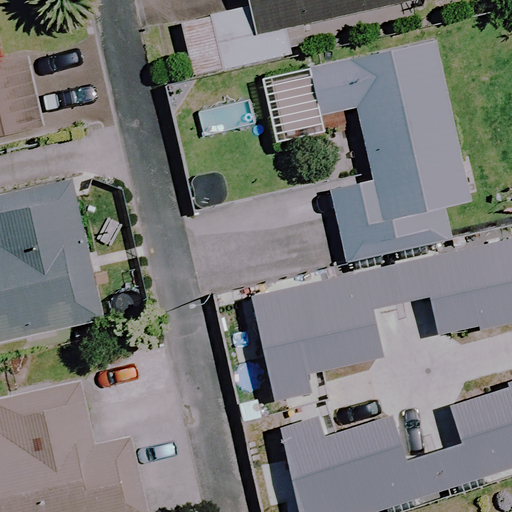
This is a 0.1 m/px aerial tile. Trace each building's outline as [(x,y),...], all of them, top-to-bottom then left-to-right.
[(235,0),(238,11),(174,24),(186,79),(289,57),(283,30),(408,3),(407,0),(235,0)] [(361,181),(318,190),(328,233),(335,263),(450,237),(444,207),(465,203),(430,45),(293,75),(307,139),(349,130),(361,181)] [(0,53),(0,136),(32,128),(12,50),(0,53)] [(0,343),(93,322),(61,180),(0,194),(0,343)] [(363,284),(330,294),(326,280),(257,300),(273,355),(288,350),(312,433),(399,408),(383,353),(427,340),(451,421),(511,403),(511,272),(427,298),(419,268),(363,284)] [(0,511),(133,511),(117,443),(88,450),(72,384),(0,400),(0,511)] [(423,487),(413,441),(347,455),(357,502),(423,487)]
